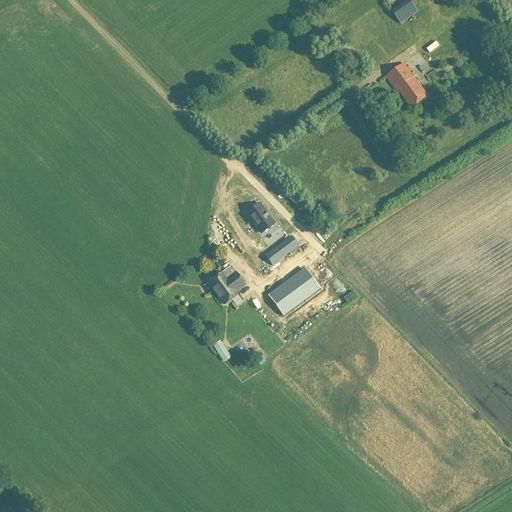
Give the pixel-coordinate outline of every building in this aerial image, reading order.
[(415,0),(385,0),(397,16),(417,1),(415,0)] [(397,16),(403,25),(421,11),(415,3),(397,16)] [(474,8),(426,42),(435,55),(444,49),(449,56),(488,29),(474,8)] [(385,66),(398,57),(376,26),(363,35),(385,66)] [(411,109),(427,97),(403,64),(385,77),(397,93),(398,92),(411,109)] [(266,214),(259,204),(246,214),(261,234),(274,225),(270,219),(270,218),(269,218),(267,215),(267,214),(266,214)] [(324,240),(312,244),(317,255),(328,250),(324,240)] [(283,242),(264,256),(272,266),(291,252),(283,242)] [(247,257),(242,261),(249,270),(254,267),(247,257)] [(306,270),(269,298),(283,317),(320,290),(306,270)] [(225,292),(218,297),(224,305),(225,304),(226,305),(227,305),(231,303),(231,301),(231,300),(237,295),(235,293),(245,286),(236,273),(228,279),(233,286),(225,291),(225,292)] [(233,286),(228,279),(226,280),(221,274),(216,277),(215,276),(213,276),(209,279),(209,281),(210,282),(208,284),(218,297),(225,292),(225,291),(233,286)] [(216,346),(223,362),(231,359),(224,342),(216,346)]
